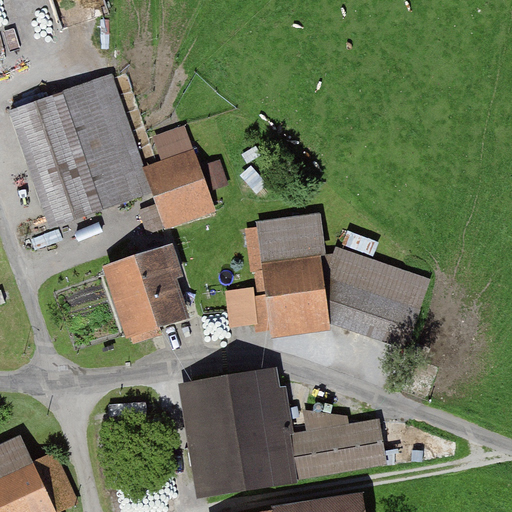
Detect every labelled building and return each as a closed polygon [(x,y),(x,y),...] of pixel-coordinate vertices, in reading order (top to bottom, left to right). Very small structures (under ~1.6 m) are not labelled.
[(114,87),(17,116),(51,228),(148,199),(114,87)] [(147,168),(167,226),(221,208),(201,149),(147,168)] [(264,228),(278,334),(345,325),(331,220),(264,228)] [(352,229),(347,244),(375,254),(380,239),(352,229)] [(117,269),(128,305),(188,286),(177,250),(117,269)] [(128,305),(139,341),(199,322),(188,286),(128,305)] [(287,375),(187,390),(204,500),(304,485),(287,375)] [(0,481),(0,511),(61,511),(40,464),(0,481)]
